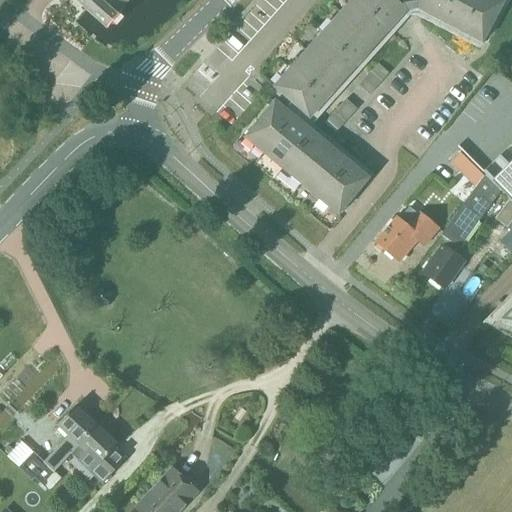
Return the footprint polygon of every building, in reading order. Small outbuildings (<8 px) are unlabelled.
[(73,0),(106,30),(124,10),(122,9),(130,0),(129,0),(73,0)] [(352,0),(273,88),(309,120),(407,12),(416,10),(481,44),(504,2),(500,0),(352,0)] [(369,96),(388,75),(377,65),(358,87),(369,96)] [(346,100),(342,104),(323,126),(333,136),(356,110),(346,100)] [(263,155),(294,118),(274,102),(244,139),(263,155)] [(294,118),(263,155),(282,170),(312,133),(294,118)] [(312,133),(282,170),(300,186),(331,148),(312,133)] [(331,148),(300,186),(319,201),(349,164),(331,148)] [(449,164),(473,187),(482,177),(459,154),(449,164)] [(484,171),(482,173),(511,203),(511,169),(499,156),(497,158),(510,171),(503,178),(501,177),(495,182),(484,171)] [(349,164),(319,201),(338,217),(368,179),(349,164)] [(435,257),(423,274),(444,289),(463,262),(457,257),(454,255),(500,191),(484,175),(482,177),(474,188),(441,235),(447,240),(443,247),(442,246),(435,257)] [(511,204),(508,200),(495,220),(507,228),(511,220),(511,204)] [(396,218),(375,242),(400,263),(418,241),(424,247),(439,229),(419,212),(417,215),(409,208),(399,221),(396,218)] [(511,294),(482,324),(484,325),(491,319),(511,328),(511,294)] [(73,454),(98,427),(76,406),(57,425),(69,436),(62,444),(73,454)] [(122,463),(110,452),(117,445),(98,427),(73,454),(103,483),(122,463)] [(7,456),(41,488),(44,485),(48,489),(60,476),(22,441),(7,456)] [(140,511),(176,511),(196,492),(172,470),(137,508),(140,511)]
